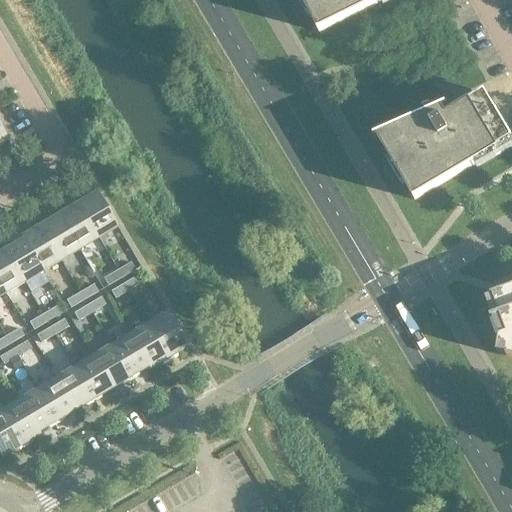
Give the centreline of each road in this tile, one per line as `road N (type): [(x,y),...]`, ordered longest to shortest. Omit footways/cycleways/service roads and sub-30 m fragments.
road 1 (unclassified): [(29,511),(511,228)]
road 2 (residential): [(0,199),(60,165),(0,61)]
